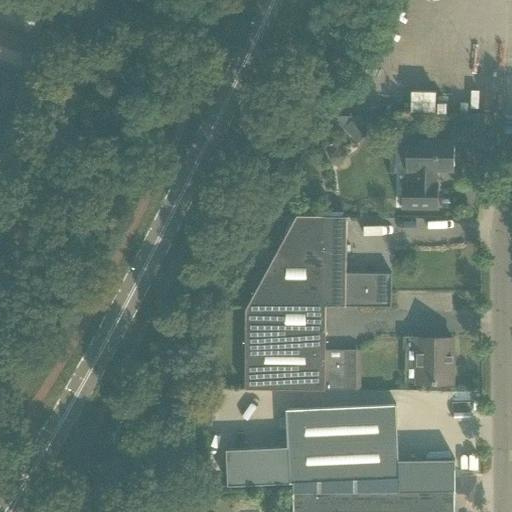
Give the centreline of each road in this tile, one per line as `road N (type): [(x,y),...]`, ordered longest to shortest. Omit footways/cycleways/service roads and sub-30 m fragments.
road 1 (secondary): [(7,511),(171,210),(270,0)]
road 2 (unclassified): [(499,511),(498,246),(511,199)]
